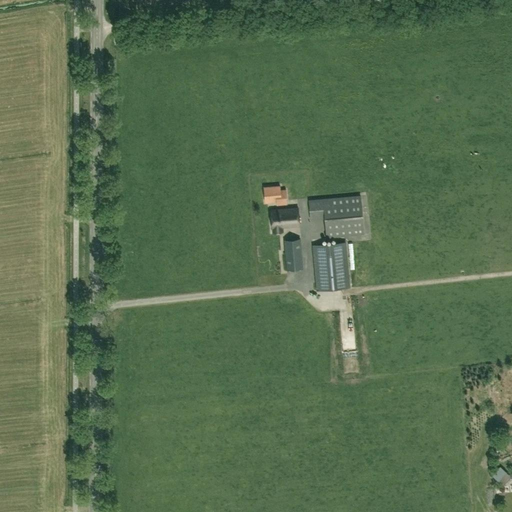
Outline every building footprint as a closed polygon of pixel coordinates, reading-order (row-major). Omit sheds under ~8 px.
[(286,189),(280,190),(280,186),(264,187),(266,202),(277,201),(277,204),(287,204),(286,189)] [(361,196),(309,200),(311,219),(325,218),(327,237),(364,234),(361,196)] [(273,228),(274,233),(284,232),(283,227),(300,225),(298,208),(270,210),(271,228),(273,228)] [(300,239),(284,240),(287,270),(303,269),(300,239)] [(346,242),(313,245),(317,290),(350,287),(346,242)] [(341,346),(342,357),(352,357),(352,346),(341,346)]
